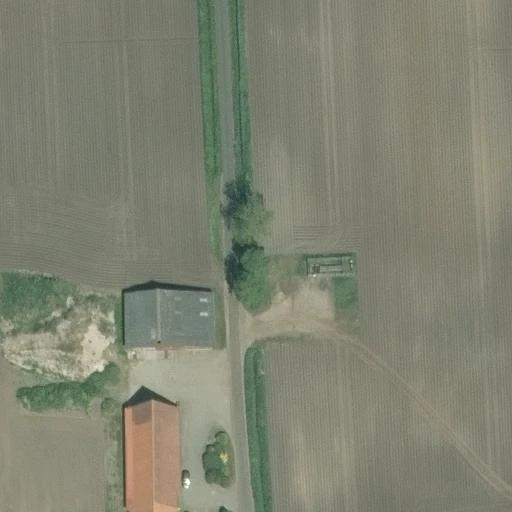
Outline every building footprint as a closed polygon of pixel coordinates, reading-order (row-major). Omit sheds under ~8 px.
[(163,296),(164,350),(213,348),(212,295),(163,296)] [(156,297),(126,297),(127,350),(157,350),(156,297)] [(126,402),(0,404),(0,470),(128,468),(127,413),(126,402)] [(176,511),(175,411),(127,413),(128,468),(128,511),(176,511)] [(128,468),(0,470),(0,511),(64,511),(129,511),(128,468)]
